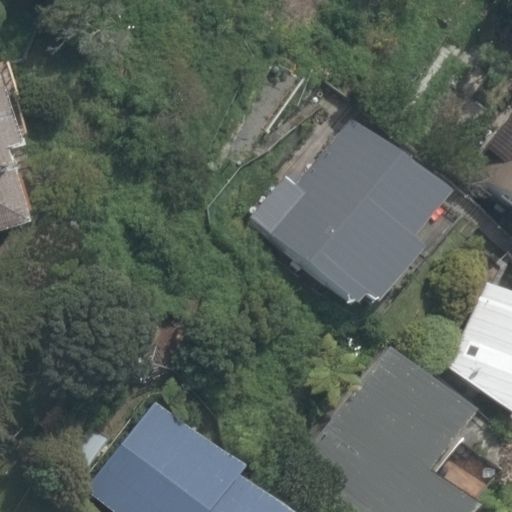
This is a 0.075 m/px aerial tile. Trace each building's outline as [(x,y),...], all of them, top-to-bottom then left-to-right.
[(0,247),(36,236),(0,96),(0,247)] [(445,197),(351,117),(245,220),(372,329),(429,264),(412,250),(445,197)] [(511,124),(476,157),(511,196),(511,124)] [(511,303),(487,292),(452,372),(511,420),(511,303)] [(476,428),(399,353),(298,457),(360,511),(480,511),(436,480),(476,428)] [(288,511),(156,403),(85,485),(114,511),(288,511)] [(62,511),(0,455),(0,511),(62,511)]
